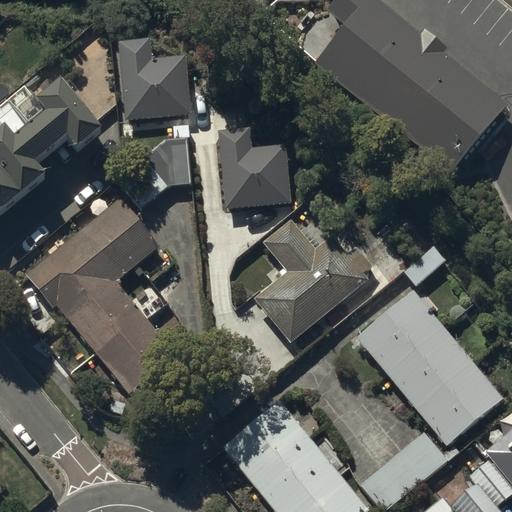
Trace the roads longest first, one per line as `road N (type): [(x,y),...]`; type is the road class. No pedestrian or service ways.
road 1 (residential): [(100,508),(77,464),(0,371)]
road 2 (unknown): [(0,245),(123,151)]
